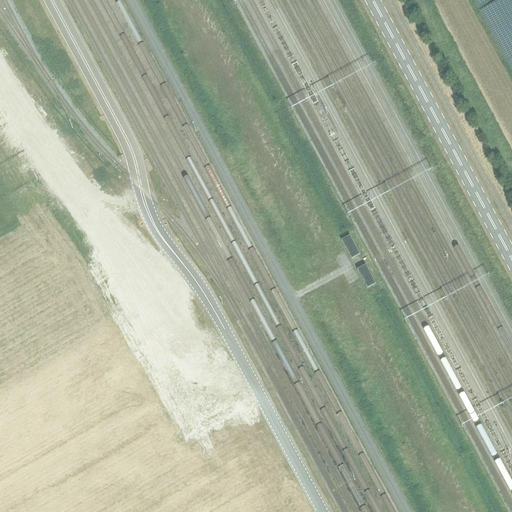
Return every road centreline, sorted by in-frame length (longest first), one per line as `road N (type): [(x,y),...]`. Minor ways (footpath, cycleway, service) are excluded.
road 1 (unclassified): [(322,511),(210,304),(150,217),(129,145),(51,0)]
road 2 (secondary): [(511,260),(373,0)]
